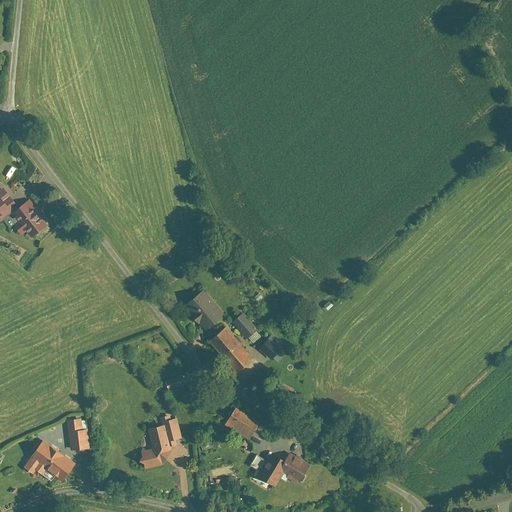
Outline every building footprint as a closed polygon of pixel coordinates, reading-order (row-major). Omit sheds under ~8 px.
[(17,208),(2,188),(0,189),(0,221),(3,219),(17,208)] [(47,224),(29,200),(17,208),(3,219),(11,230),(16,227),(21,234),(26,230),(30,236),(47,224)] [(222,315),(201,291),(185,305),(206,329),(222,315)] [(242,312),(232,321),(247,337),(257,328),(242,312)] [(251,358),(225,327),(209,340),(235,372),(251,358)] [(273,333),(260,348),(272,358),(285,343),(273,333)] [(182,375),(166,380),(168,389),(185,384),(182,375)] [(259,421),(235,407),(225,424),(249,438),(256,427),(259,421)] [(180,437),(175,417),(167,419),(166,414),(160,416),(162,423),(167,445),(176,443),(175,438),(180,437)] [(80,418),(67,419),(70,448),(88,447),(86,428),(81,428),(80,418)] [(259,421),(256,427),(261,430),(265,425),(259,421)] [(141,468),(161,463),(168,449),(167,445),(162,423),(147,427),(152,447),(137,450),(141,468)] [(74,463),(43,440),(23,467),(32,473),(35,469),(40,473),(45,466),(62,479),(74,463)] [(275,485),(282,472),(300,481),(309,465),(286,452),(283,458),(270,452),(266,460),(261,469),(257,476),(275,485)] [(254,454),(250,463),(261,469),(266,460),(254,454)]
